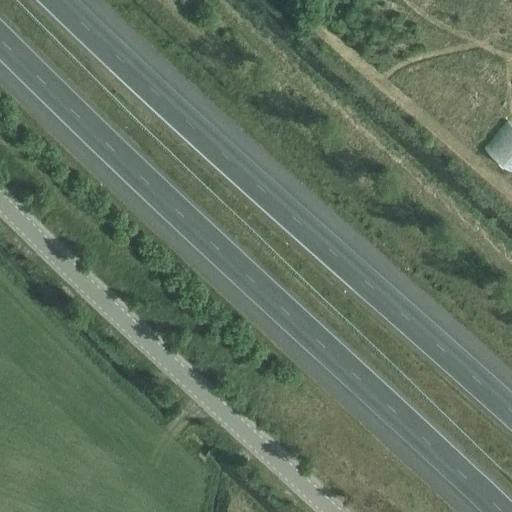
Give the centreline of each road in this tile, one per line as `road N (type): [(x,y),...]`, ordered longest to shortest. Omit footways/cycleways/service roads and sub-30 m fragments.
road 1 (motorway): [(0,40),(496,511)]
road 2 (motorway): [(511,417),(57,0)]
road 3 (unclassified): [(332,511),(0,201)]
